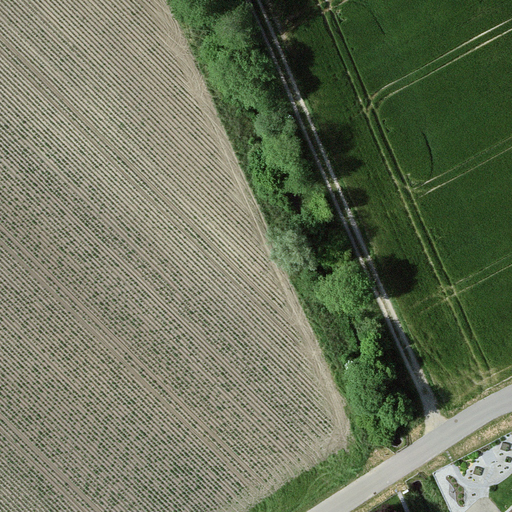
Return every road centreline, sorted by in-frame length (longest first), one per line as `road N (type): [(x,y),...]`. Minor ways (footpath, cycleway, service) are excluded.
road 1 (track): [(429,443),(244,0)]
road 2 (residential): [(511,402),(429,443),(326,511)]
